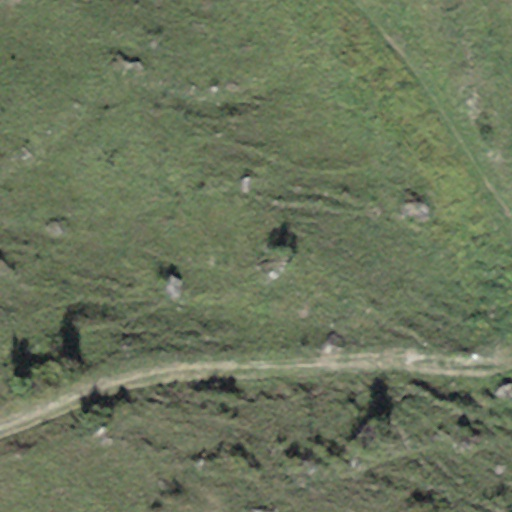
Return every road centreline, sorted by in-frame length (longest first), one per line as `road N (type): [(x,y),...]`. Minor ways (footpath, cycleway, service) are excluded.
road 1 (track): [(0,430),(84,393),(206,373),(511,365)]
road 2 (track): [(511,219),(372,28),(334,0)]
